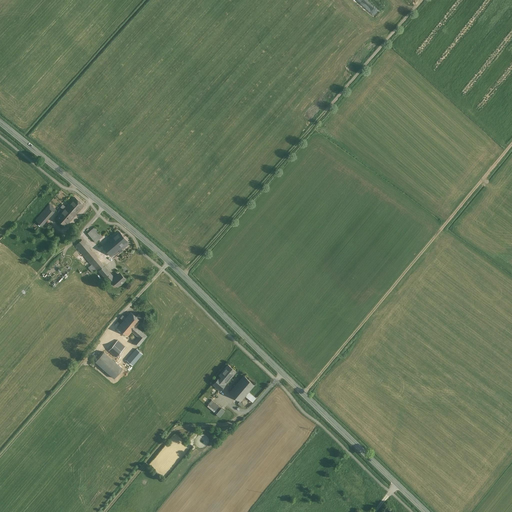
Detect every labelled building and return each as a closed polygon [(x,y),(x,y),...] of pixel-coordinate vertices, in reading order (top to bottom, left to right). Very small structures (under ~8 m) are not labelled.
[(390,21),(388,28),(381,25),(378,33),(387,36),(389,30),(393,31),(395,23),(390,21)] [(74,198),(56,219),(64,226),(83,206),(74,198)] [(49,205),(35,221),(42,228),(56,212),(49,205)] [(103,237),(94,228),(87,235),(96,244),(103,237)] [(119,233),(103,248),(114,260),(130,245),(119,233)] [(127,282),(120,273),(114,278),(82,240),(75,246),(113,290),(114,289),(116,291),(127,282)] [(127,337),(131,333),(141,342),(146,337),(136,328),(141,322),(130,313),(117,328),(127,337)] [(126,348),(117,342),(110,351),(118,358),(126,348)] [(136,352),(128,361),(135,367),(143,357),(136,352)] [(121,369),(105,355),(97,364),(113,378),(121,369)] [(212,385),(218,391),(236,372),(229,365),(212,385)] [(245,374),(231,390),(241,400),(256,384),(245,374)] [(224,408),(212,399),(207,406),(219,415),(224,408)]
